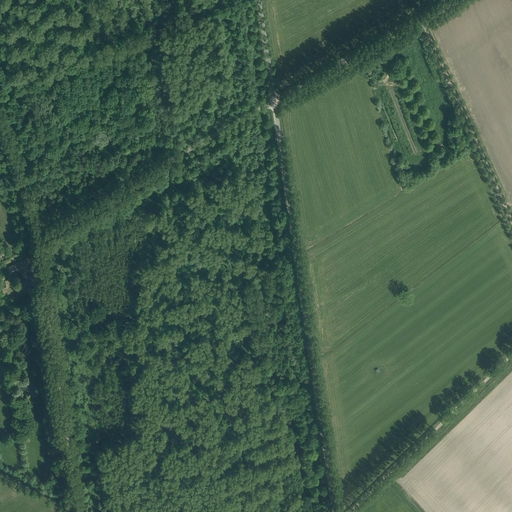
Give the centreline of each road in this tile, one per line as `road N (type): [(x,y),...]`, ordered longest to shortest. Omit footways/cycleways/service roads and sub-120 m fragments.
road 1 (unclassified): [(334,511),(272,97)]
road 2 (track): [(78,511),(33,231),(0,117)]
road 3 (unclassified): [(0,252),(272,97)]
road 4 (track): [(413,13),(511,230)]
road 5 (track): [(511,351),(347,511)]
road 6 (track): [(413,13),(272,97)]
